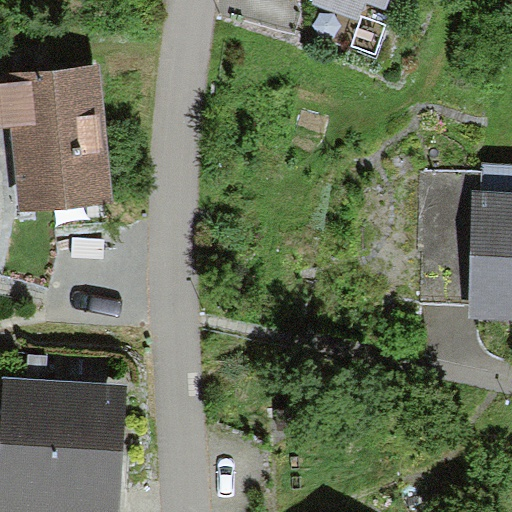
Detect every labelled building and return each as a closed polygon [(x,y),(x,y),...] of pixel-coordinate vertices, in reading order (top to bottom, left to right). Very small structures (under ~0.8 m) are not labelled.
[(391,0),(311,0),(310,4),(364,24),(371,5),(387,10),(391,0)] [(102,69),(6,77),(7,84),(0,84),(0,105),(2,129),(10,129),(18,213),(115,204),(102,69)] [(484,193),(474,193),(472,307),(470,320),(511,321),(511,164),(484,164),(484,172),(484,193)] [(484,193),(484,172),(421,171),(418,306),(472,307),(474,193),(484,193)] [(118,511),(125,386),(2,379),(0,409),(0,511),(118,511)]
